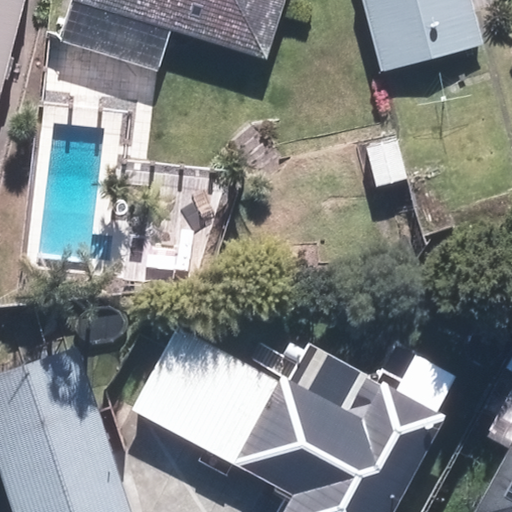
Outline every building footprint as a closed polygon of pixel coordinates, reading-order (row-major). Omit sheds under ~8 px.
[(0,0),(0,57),(14,0),(0,0)] [(58,0),(59,0),(259,59),(276,0),(58,0)] [(359,0),(377,68),(474,43),(462,0),(359,0)] [(479,161),(468,122),(362,151),(373,190),(479,161)] [(381,511),(433,416),(297,342),(272,388),(167,332),(125,409),(280,492),(269,511),(381,511)] [(127,511),(75,350),(0,374),(0,480),(10,511),(127,511)] [(511,511),(511,449),(502,445),(465,511),(511,511)]
